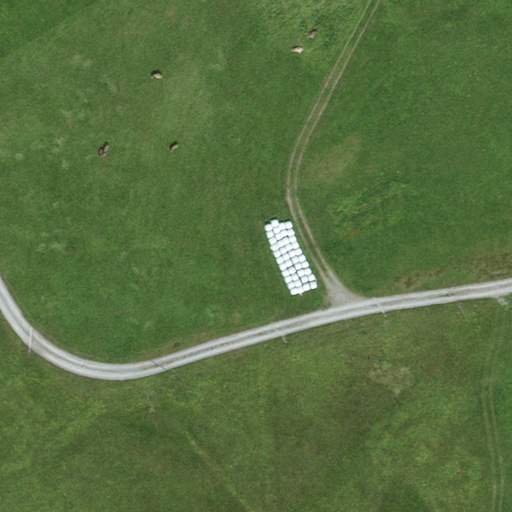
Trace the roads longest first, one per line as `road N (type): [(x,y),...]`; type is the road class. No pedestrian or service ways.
road 1 (track): [(511,287),(342,311),(115,378),(65,365),(19,330),(0,296)]
road 2 (track): [(372,0),(290,178),(293,208),(342,311)]
